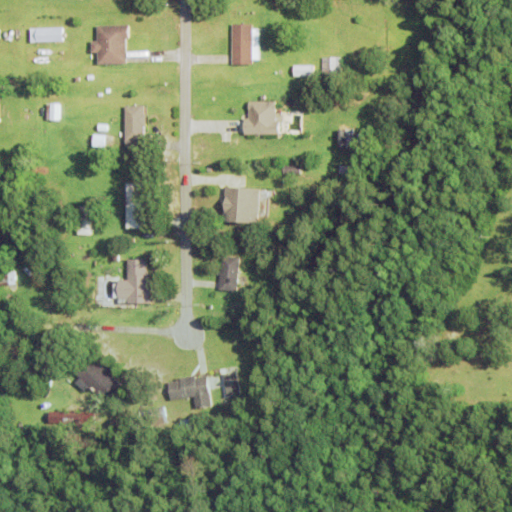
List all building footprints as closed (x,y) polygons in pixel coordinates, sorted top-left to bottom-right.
[(260,28),(261,60),(253,60),(253,65),(233,65),(233,24),(253,24),(253,29),(260,28)] [(93,41),(99,41),(98,26),(129,25),(130,39),(127,39),(127,64),(99,65),(99,53),(93,53),(93,41)] [(32,28),(64,28),(65,42),(32,42),(32,28)] [(322,58),(342,58),(342,75),(322,75),(322,58)] [(295,76),(295,66),(315,66),(315,76),(295,76)] [(281,122),(281,135),(246,135),(246,118),(250,118),(250,102),(277,102),(277,122),(281,122)] [(48,103),(61,103),(61,120),(48,120),(48,103)] [(146,114),(147,127),(145,127),(145,147),(126,147),(126,106),(145,106),(145,114),(146,114)] [(99,131),(99,124),(109,125),(108,132),(99,131)] [(349,146),(349,149),(340,148),(340,130),(349,130),(349,133),(355,133),(355,146),(349,146)] [(284,166),(303,166),(303,175),(284,175),(284,166)] [(149,198),(149,211),(146,211),(147,229),(126,229),(126,183),(146,183),(146,198),(149,198)] [(260,214),(259,225),(224,222),(226,187),(261,189),(261,201),(268,201),(267,215),(260,214)] [(78,235),(79,217),(92,217),(92,236),(78,235)] [(219,291),(220,271),(222,271),(223,257),(241,258),(239,292),(219,291)] [(119,299),(114,299),(113,284),(115,284),(115,283),(114,283),(114,276),(119,276),(119,281),(128,281),(128,260),(147,260),(148,275),(150,275),(151,304),(119,305),(119,299)] [(0,271),(15,271),(16,284),(0,285),(0,271)] [(109,367),(116,374),(113,377),(126,389),(110,406),(91,388),(86,393),(76,384),(80,379),(74,373),(90,355),(106,370),(109,367)] [(226,396),(240,394),(236,372),(223,374),(226,396)] [(195,398),(172,401),(169,383),(181,381),(181,379),(196,376),(196,379),(209,377),(213,407),(197,410),(195,398)] [(149,410),(165,407),(168,423),(151,426),(149,410)] [(86,425),(86,430),(64,430),(64,424),(50,424),(50,412),(95,414),(95,425),(86,425)] [(180,421),(196,419),(198,430),(182,432),(180,421)]
